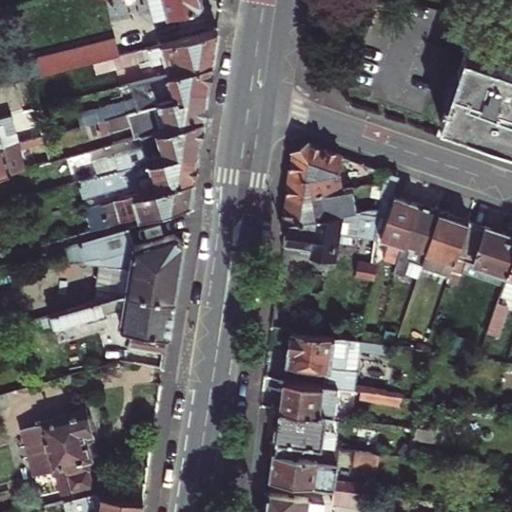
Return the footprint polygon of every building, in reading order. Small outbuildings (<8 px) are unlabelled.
[(147,0),(153,20),(167,16),(163,0),(147,0)] [(163,0),(167,16),(195,8),(200,1),(200,0),(163,0)] [(164,59),(168,74),(211,62),(214,45),(216,28),(160,43),(164,59)] [(114,37),(37,57),(42,75),(112,56),(119,54),(114,37)] [(147,47),(149,58),(151,63),(164,59),(160,43),(147,47)] [(119,54),(112,56),(115,68),(149,58),(147,47),(119,54)] [(511,68),(464,53),(440,123),(511,147),(511,68)] [(86,124),(207,89),(209,76),(211,62),(168,74),(129,84),(132,97),(76,115),(79,126),(86,124)] [(34,107),(26,78),(15,82),(23,111),(34,107)] [(12,85),(0,86),(0,101),(15,98),(12,85)] [(205,102),(207,89),(86,124),(89,136),(131,124),(135,136),(140,135),(202,115),(205,102)] [(0,115),(0,145),(17,141),(14,129),(10,112),(0,115)] [(202,115),(140,135),(142,147),(92,161),(96,176),(198,146),(200,131),(202,115)] [(0,145),(0,175),(20,170),(17,160),(14,150),(43,141),(42,137),(42,134),(17,141),(0,145)] [(336,168),(340,155),(307,144),(296,151),(289,198),(340,191),(336,168)] [(198,146),(96,176),(79,181),(82,197),(137,181),(139,192),(193,176),(195,161),(198,146)] [(383,259),(397,263),(417,204),(393,195),(399,176),(385,171),(383,184),(380,202),(379,207),(375,235),(390,240),(383,259)] [(193,176),(139,192),(84,208),(90,230),(189,201),(191,188),(193,176)] [(383,184),(373,185),(371,201),(380,202),(383,184)] [(290,222),(350,212),(345,190),(340,191),(289,198),(285,223),(290,222)] [(409,260),(422,264),(440,211),(417,204),(397,263),(405,266),(407,266),(409,260)] [(290,222),(288,242),(311,245),(311,252),(334,256),(336,241),(338,234),(356,236),(375,239),(375,235),(379,207),(350,212),(290,222)] [(422,264),(451,274),(452,271),(469,221),(440,211),(422,264)] [(466,259),(508,273),(511,261),(511,235),(469,221),(452,271),(461,274),(466,259)] [(134,245),(128,227),(78,241),(84,261),(98,263),(92,301),(125,292),(174,300),(179,271),(183,242),(173,234),(134,245)] [(355,244),(356,236),(338,234),(336,241),(355,244)] [(508,273),(466,259),(461,274),(503,288),(508,273)] [(351,275),(375,279),(377,264),(353,260),(351,275)] [(503,288),(500,294),(511,298),(511,261),(508,273),(503,288)] [(405,266),(397,263),(394,273),(402,275),(405,266)] [(451,274),(448,282),(457,285),(461,274),(452,271),(451,274)] [(174,300),(125,292),(92,301),(48,314),(52,327),(86,317),(87,320),(103,315),(102,312),(115,308),(122,310),(119,327),(131,330),(129,346),(166,352),(170,326),(174,300)] [(508,305),(498,302),(488,332),(497,336),(508,305)] [(297,363),(329,367),(326,386),(337,387),(353,390),(359,349),(390,353),(392,344),(376,342),(361,340),(292,330),(289,351),(298,352),(297,363)] [(364,330),(361,340),(376,342),(378,333),(364,330)] [(288,362),(297,363),(298,352),(289,351),(288,362)] [(332,417),(333,417),(337,387),(326,386),(284,380),(280,409),(326,416),(332,417)] [(402,397),(360,391),(359,399),(400,405),(402,397)] [(321,445),(336,448),(338,430),(331,429),(325,428),(326,416),(280,409),(276,439),(321,445)] [(89,459),(85,441),(83,434),(89,432),(90,429),(92,428),(94,425),(93,420),(91,414),(83,412),(42,423),(40,423),(40,426),(22,431),(34,474),(55,468),(62,494),(92,486),(88,472),(89,469),(86,459),(89,459)] [(437,432),(416,429),(415,440),(433,443),(437,440),(437,432)] [(83,434),(85,441),(91,439),(89,432),(83,434)] [(274,453),(270,479),(334,488),(343,489),(344,481),(335,480),(338,463),(319,460),(321,445),(276,439),(273,439),(271,453),(274,453)] [(319,460),(338,463),(340,448),(336,448),(321,445),(319,460)] [(377,469),(380,454),(355,450),(352,465),(377,469)] [(370,485),(344,481),(343,489),(363,492),(368,493),(370,485)] [(334,488),(332,503),(366,508),(368,493),(343,489),(334,488)] [(308,498),(268,492),(266,509),(263,508),(262,511),(322,511),(324,505),(307,502),(308,498)] [(105,495),(96,493),(95,493),(63,501),(65,511),(140,511),(143,500),(105,495)]
